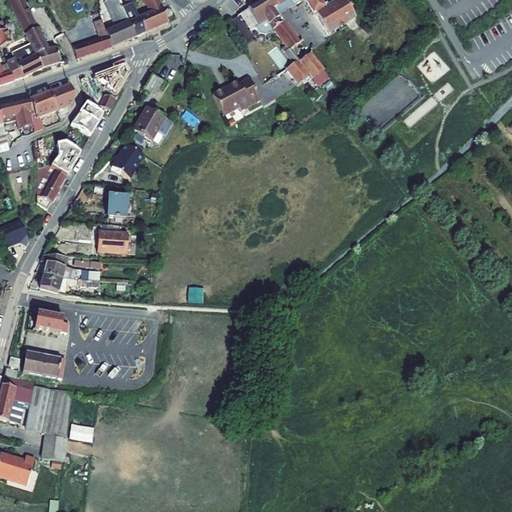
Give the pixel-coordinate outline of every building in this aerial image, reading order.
[(9,0),(30,43),(42,66),(61,60),(53,38),(45,40),(24,0),(9,0)] [(107,0),(119,25),(106,31),(112,46),(135,35),(119,0),(107,0)] [(137,16),(129,0),(119,0),(135,35),(146,30),(139,15),(137,16)] [(145,0),(151,10),(139,15),(146,30),(168,20),(161,5),(158,0),(145,0)] [(273,0),(259,0),(247,7),(259,23),(268,18),(274,26),(270,28),(274,33),(277,30),(276,28),(288,21),(282,13),(273,0)] [(289,8),(283,0),(273,0),(282,13),(289,8)] [(283,0),(289,8),(301,0),(305,0),(314,13),(317,12),(330,32),(360,13),(351,0),(331,0),(325,4),(322,0),(283,0)] [(259,23),(247,7),(240,12),(251,28),(259,23)] [(72,45),(77,57),(112,46),(106,31),(105,28),(103,17),(95,20),(101,36),(72,45)] [(300,39),(288,21),(276,28),(277,30),(279,33),(289,47),(300,39)] [(0,30),(0,46),(12,41),(6,28),(0,30)] [(267,40),(286,67),(299,60),(289,47),(279,33),(267,40)] [(312,53),(300,39),(289,47),(299,60),(312,53)] [(15,59),(22,75),(25,74),(42,66),(30,43),(12,51),(15,59)] [(325,69),(312,53),(299,60),(286,67),(297,82),(308,73),(312,78),(325,69)] [(6,62),(13,78),(22,75),(15,59),(6,62)] [(123,59),(111,63),(115,75),(109,78),(103,96),(95,109),(104,115),(113,99),(115,99),(118,89),(121,73),(128,70),(123,59)] [(0,83),(13,78),(6,62),(0,65),(0,64),(0,83)] [(111,63),(75,76),(79,90),(109,78),(115,75),(111,63)] [(170,87),(154,77),(145,92),(162,101),(170,87)] [(236,82),(211,96),(223,117),(238,108),(239,112),(260,100),(248,79),(237,85),(236,82)] [(70,85),(49,92),(56,111),(71,106),(74,96),(70,85)] [(90,89),(80,92),(82,98),(92,95),(90,89)] [(32,126),(32,131),(43,126),(40,116),(56,111),(49,92),(28,99),(32,110),(28,111),(32,121),(30,123),(31,126),(32,126)] [(0,103),(0,116),(2,121),(14,118),(16,127),(28,122),(30,126),(31,126),(30,123),(32,121),(28,111),(32,110),(28,99),(27,97),(0,103)] [(164,112),(156,108),(138,136),(155,147),(161,137),(168,142),(177,128),(160,118),(164,112)] [(138,155),(120,143),(106,166),(115,171),(116,169),(125,175),(138,155)] [(80,154),(64,144),(55,145),(58,155),(51,166),(66,177),(80,154)] [(37,170),(37,178),(35,199),(41,203),(45,205),(66,177),(51,166),(47,163),(46,163),(37,170)] [(147,189),(157,190),(159,177),(149,177),(147,189)] [(133,198),(115,197),(114,220),(132,221),(133,198)] [(25,243),(16,221),(0,227),(0,239),(3,248),(16,243),(23,247),(25,243)] [(135,235),(106,234),(105,253),(134,254),(135,235)] [(40,259),(44,260),(42,273),(59,277),(80,277),(81,267),(71,267),(64,265),(67,256),(40,254),(40,259)] [(79,283),(80,277),(59,277),(42,273),(38,288),(62,293),(62,289),(65,289),(66,283),(77,285),(77,283),(79,283)] [(188,302),(203,303),(204,288),(189,287),(188,302)] [(61,317),(32,312),(29,326),(65,332),(66,322),(60,321),(61,317)] [(65,362),(24,355),(21,375),(56,381),(57,377),(62,378),(65,362)] [(20,359),(11,357),(9,366),(18,368),(20,359)] [(19,371),(6,369),(4,378),(18,380),(19,371)] [(35,383),(18,380),(4,378),(0,392),(0,409),(22,413),(23,406),(21,406),(22,403),(20,403),(21,397),(15,396),(15,392),(25,394),(25,397),(32,399),(28,419),(45,422),(65,426),(67,426),(70,396),(68,396),(34,390),(35,383)] [(65,426),(45,422),(44,424),(46,425),(46,426),(64,430),(66,430),(67,426),(65,426)] [(70,424),(69,440),(93,441),(93,425),(70,424)] [(63,455),(66,430),(64,430),(46,426),(43,450),(61,454),(63,455)] [(61,454),(43,450),(43,457),(60,459),(63,460),(63,455),(61,454)] [(24,464),(0,456),(0,480),(26,489),(34,462),(25,459),(24,464)]
